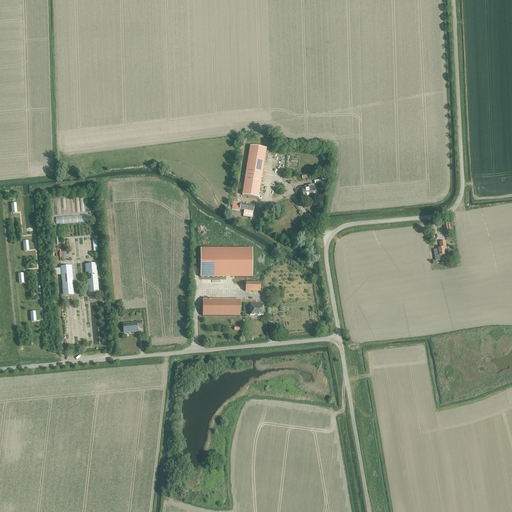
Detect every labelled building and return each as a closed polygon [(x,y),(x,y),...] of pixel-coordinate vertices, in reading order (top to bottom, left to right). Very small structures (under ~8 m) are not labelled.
[(242,195),(258,198),(265,148),(250,146),(242,195)] [(311,198),(317,196),(314,185),(302,188),(304,198),(311,196),(311,198)] [(84,195),(54,196),(55,211),(87,210),(87,198),(85,198),(84,195)] [(240,204),(239,211),(244,212),(243,217),(252,218),(254,207),(245,205),(240,204)] [(58,220),(93,219),(93,211),(57,213),(58,220)] [(440,249),(438,250),(439,256),(445,255),(444,249),(446,249),(445,243),(439,243),(440,249)] [(200,277),(252,277),(253,248),(201,248),(200,277)] [(89,293),(98,292),(96,264),(86,265),(87,273),(88,273),(89,280),(87,281),(89,293)] [(61,267),(63,295),(73,294),(70,266),(61,267)] [(245,292),(259,292),(260,283),(245,283),(245,292)] [(72,313),(76,313),(75,295),(67,295),(68,313),(72,313)] [(202,314),(239,314),(239,300),(202,300),(202,314)] [(249,315),(263,316),(263,304),(250,303),(249,315)] [(123,324),(124,333),(137,332),(137,328),(142,327),(142,321),(135,322),(135,323),(123,324)]
